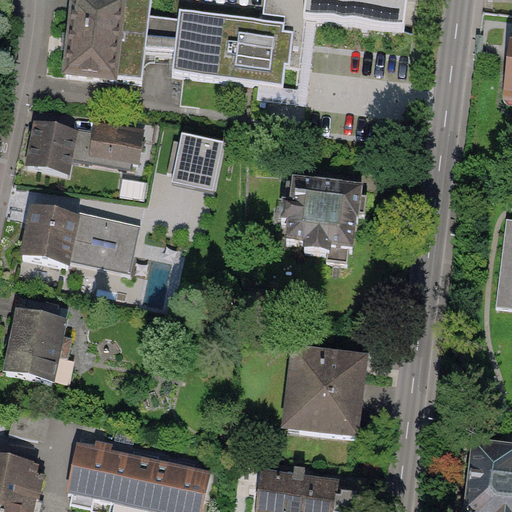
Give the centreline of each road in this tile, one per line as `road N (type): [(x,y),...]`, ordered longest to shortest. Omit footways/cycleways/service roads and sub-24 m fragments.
road 1 (unclassified): [(460,0),(397,511)]
road 2 (residential): [(23,0),(0,130)]
